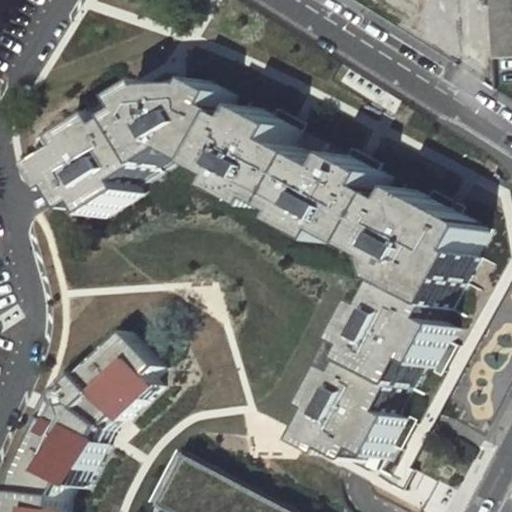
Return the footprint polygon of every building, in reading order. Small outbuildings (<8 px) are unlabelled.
[(511,0),(491,0),(496,59),(511,57),(511,0)] [(216,167),(242,116),(230,110),(239,91),(215,78),(209,84),(206,82),(185,83),(168,83),(165,86),(162,84),(136,100),(146,116),(133,124),(164,172),(165,171),(191,154),(216,167)] [(242,116),(216,167),(218,168),(244,181),(243,184),(244,187),(245,190),(248,192),(250,192),(252,192),(256,191),(257,189),(261,182),(273,189),(271,193),(297,206),(323,154),(297,140),(305,127),(284,116),(266,105),(256,123),(242,116)] [(164,172),(133,124),(122,131),(111,117),(92,128),(75,138),(82,150),(58,164),(92,217),(104,210),(119,201),(115,194),(125,189),(129,196),(130,198),(132,198),(135,198),(137,198),(139,197),(140,195),(141,193),(141,191),(141,189),(140,187),(141,186),(164,172)] [(325,217),(339,225),(336,229),(335,232),(335,234),(336,236),(337,237),(339,239),(341,239),(343,239),(345,238),(347,237),(348,235),(374,249),(398,199),(385,192),(395,175),(373,162),(356,152),(346,166),(323,154),(297,206),(309,213),(323,220),(325,217)] [(119,201),(104,210),(109,218),(147,195),(141,186),(140,187),(141,189),(141,191),(141,193),(140,195),(139,197),(137,198),(135,198),(132,198),(130,198),(129,196),(125,189),(115,194),(119,201)] [(407,281),(457,307),(495,227),(455,206),(423,189),(412,206),(398,199),(374,249),(404,266),(407,281)] [(309,213),(304,220),(344,243),(348,235),(347,237),(345,238),(343,239),(341,239),(339,239),(337,237),(336,236),(335,234),(335,232),(336,229),(339,225),(325,217),(323,220),(309,213)] [(394,323),(387,336),(382,333),(368,360),(419,387),(434,361),(449,368),(469,329),(451,319),(457,307),(407,281),(394,307),(390,306),(387,306),(384,308),(382,311),(382,312),(382,315),(383,317),(384,319),(394,323)] [(121,425),(132,413),(152,391),(153,390),(165,376),(164,375),(172,365),(137,330),(93,373),(89,372),(80,382),(71,379),(64,388),(58,401),(75,409),(68,423),(58,418),(52,428),(58,430),(32,476),(82,495),(87,483),(91,484),(101,465),(114,439),(121,425)] [(359,390),(352,401),(348,398),(345,397),(343,397),(340,397),(338,399),(337,401),(336,403),(336,406),(337,408),(338,410),(341,412),(340,413),(329,436),(373,460),(381,451),(401,460),(423,422),(405,411),(419,387),(368,360),(361,372),(353,386),(359,390)] [(352,401),(359,390),(353,386),(361,372),(354,369),(332,410),(340,413),(341,412),(338,410),(337,408),(336,406),(336,403),(337,401),(338,399),(340,397),(343,397),(345,397),(348,398),(352,401)] [(158,395),(170,381),(165,376),(153,390),(158,395)] [(58,418),(68,423),(75,409),(58,401),(58,402),(55,405),(54,409),(54,411),(54,414),(56,416),(58,418)] [(121,425),(114,439),(117,440),(126,425),(135,416),(132,413),(121,425)] [(169,507),(197,455),(188,451),(160,502),(169,507)] [(178,511),(304,511),(197,455),(169,507),(178,511)] [(98,485),(107,466),(101,465),(91,484),(97,487),(98,485)] [(87,511),(80,510),(82,495),(32,476),(30,481),(27,511),(87,511)]
